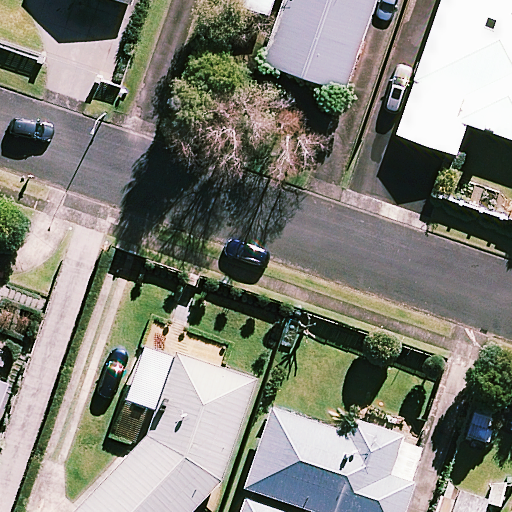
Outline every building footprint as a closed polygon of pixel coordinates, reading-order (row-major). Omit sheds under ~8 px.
[(376,0),(255,0),(282,9),(264,61),(347,89),(376,0)] [(511,0),(443,0),(401,126),(459,146),(469,116),(511,130),(511,0)] [(256,391),(156,350),(138,392),(157,400),(144,432),(71,511),(187,511),(224,470),(256,391)] [(346,433),(269,408),(234,511),(306,511),(308,509),(315,511),(401,511),(412,482),(387,474),(401,433),(352,416),(346,433)] [(501,511),(503,509),(460,491),(450,511),(501,511)]
